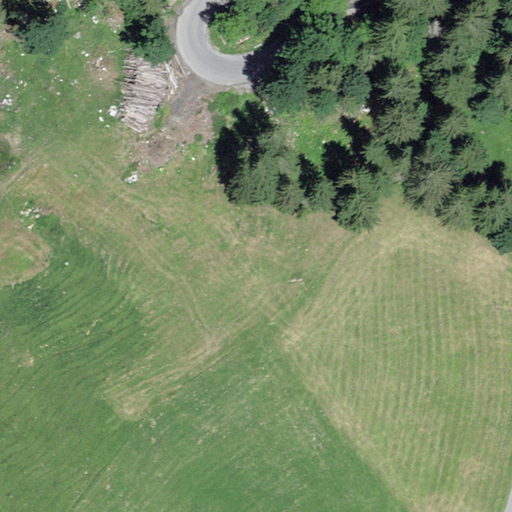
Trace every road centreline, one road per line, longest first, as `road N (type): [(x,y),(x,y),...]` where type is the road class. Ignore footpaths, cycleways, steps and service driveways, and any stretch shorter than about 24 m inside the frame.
road 1 (track): [(510,511),(398,0)]
road 2 (track): [(397,0),(291,43),(249,70),(207,69),(188,50),(186,24),(209,0)]
